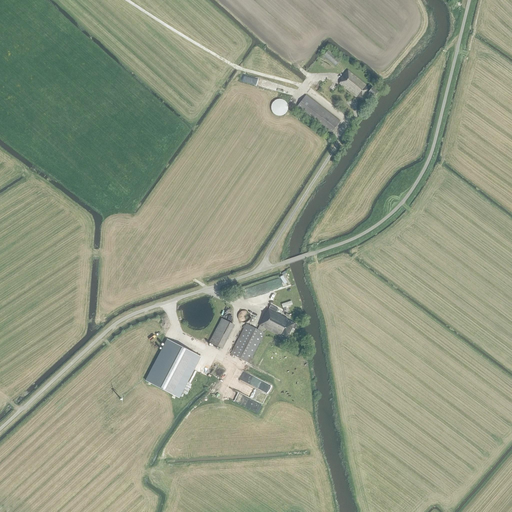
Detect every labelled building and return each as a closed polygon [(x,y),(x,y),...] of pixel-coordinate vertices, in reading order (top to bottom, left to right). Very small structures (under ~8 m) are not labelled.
[(335,67),(340,60),(328,50),(323,56),(335,67)] [(368,86),(347,70),(341,79),(342,80),(339,84),(344,88),(345,89),(356,97),(362,101),(368,92),(374,97),(378,92),(369,85),(368,86)] [(244,76),(243,82),(258,85),(258,86),(274,89),(276,82),(244,76)] [(330,134),(339,121),(305,95),(296,108),(330,134)] [(279,115),(280,115),(281,115),(282,115),(283,115),(283,114),(284,114),(285,113),(286,112),(286,111),(287,111),(287,110),(287,109),(288,108),(287,107),(287,106),(287,105),(287,104),(286,104),(286,103),(285,102),(284,102),(283,101),(282,101),(281,100),(280,100),(279,100),(278,100),(277,100),(276,101),(275,101),(274,102),(274,103),(273,103),(272,104),(272,105),(272,106),(272,107),(271,107),(271,108),(271,109),(272,110),(272,111),(273,112),(273,113),(274,113),(275,114),(276,114),(276,115),(277,115),(278,115),(279,115)] [(284,304),(287,299),(277,293),(274,299),(284,304)] [(287,318),(275,313),(278,309),(270,305),(266,313),(265,313),(258,326),(259,326),(257,330),(246,324),(230,354),(249,363),(264,333),(262,332),(264,329),(280,337),(281,335),(287,338),(292,328),(295,329),(297,325),(286,319),(287,318)] [(249,318),(249,317),(249,314),(248,313),(247,312),(245,311),(244,311),(243,311),(242,311),(240,311),(239,313),(238,314),(238,315),(237,317),(237,318),(238,319),(238,320),(239,321),(240,321),(241,322),(242,322),(243,322),(245,322),(246,321),(247,321),(248,320),(249,319),(249,318)] [(220,348),(232,324),(221,318),(209,342),(220,348)] [(190,336),(188,341),(205,348),(207,343),(190,336)] [(167,340),(146,381),(178,398),(200,356),(167,340)] [(234,378),(269,394),(273,385),(238,370),(234,378)]
